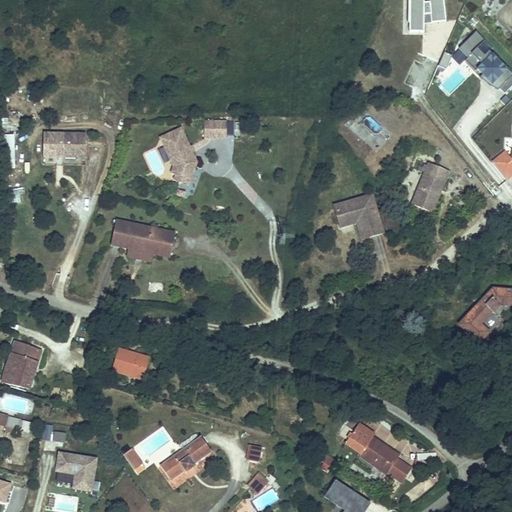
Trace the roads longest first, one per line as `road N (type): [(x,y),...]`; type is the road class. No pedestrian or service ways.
road 1 (residential): [(511,209),(414,275),(270,319),(91,311)]
road 2 (unclassified): [(91,311),(343,383),(402,410),(474,475)]
road 3 (unknown): [(270,319),(278,277),(270,214),(213,148)]
